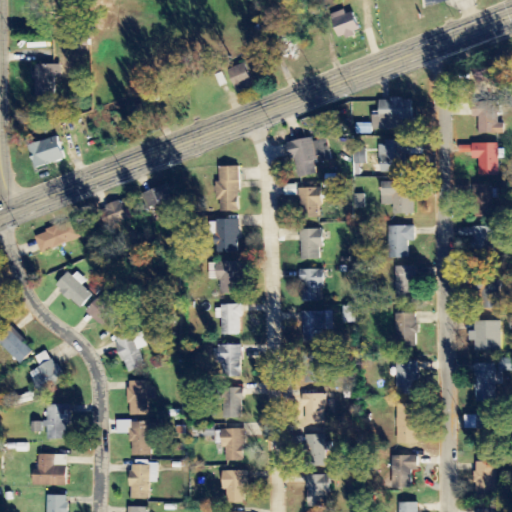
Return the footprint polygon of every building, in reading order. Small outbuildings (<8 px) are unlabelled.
[(332,16),(341,39),(346,37),(347,41),(356,37),(355,34),(361,32),(354,13),(346,16),(345,11),(332,16)] [(474,68),(478,84),(506,76),(501,60),(474,68)] [(228,72),(238,95),(246,92),(244,88),(253,84),(245,65),(228,72)] [(62,66),(35,66),(36,99),(56,98),(55,79),(62,79),(62,66)] [(220,88),(227,86),(223,74),(216,77),(220,88)] [(373,116),(373,135),(399,135),(399,122),(413,122),(413,101),(404,101),(404,99),(391,99),(391,101),(381,101),(381,116),(373,116)] [(131,109),(136,122),(155,114),(150,102),(131,109)] [(474,118),(479,118),(480,135),(505,135),(505,124),(498,124),(498,103),(473,103),(474,118)] [(28,146),(36,171),(66,161),(58,137),(44,142),(41,135),(33,138),(35,144),(28,146)] [(331,161),(327,136),(317,137),(317,139),(290,143),(296,179),(317,176),(315,161),(321,160),(322,163),(331,161)] [(406,173),(405,156),(410,156),(410,142),(380,143),(380,173),(406,173)] [(499,146),(460,145),(460,154),(472,154),(472,160),(479,160),(479,177),(498,177),(499,146)] [(219,213),(241,212),(240,168),(218,168),(219,213)] [(414,183),(382,183),(383,206),(394,206),(394,216),(415,215),(414,183)] [(149,192),(153,201),(150,202),(153,210),(157,208),(161,219),(178,213),(167,185),(149,192)] [(494,186),(476,186),(475,218),(493,218),(494,186)] [(319,218),(319,208),(323,208),(323,189),(300,190),(301,219),(319,218)] [(95,213),(102,232),(141,218),(134,199),(122,203),(121,200),(108,205),(109,208),(95,213)] [(36,238),(43,254),(83,239),(76,221),(61,227),(60,225),(47,230),(48,233),(36,238)] [(240,253),(239,221),(216,221),(217,254),(240,253)] [(390,228),(390,260),(409,259),(409,242),(416,242),(415,227),(390,228)] [(494,228),(474,228),(473,257),(493,258),(494,228)] [(302,261),(323,262),(323,231),(302,230),(302,261)] [(239,263),(209,264),(209,281),(221,280),(221,296),(240,295),(239,263)] [(416,268),(396,268),(397,299),(416,299),(416,268)] [(302,303),(322,303),(322,289),(326,289),(326,271),(302,271),(302,303)] [(69,274),(58,286),(62,290),(60,293),(70,302),(72,300),(81,309),(93,296),(69,274)] [(501,309),(500,276),(482,277),(483,310),(501,309)] [(107,290),(86,314),(112,336),(124,323),(112,312),(120,302),(107,290)] [(222,320),(222,336),(242,336),(241,307),(216,307),(216,320),(222,320)] [(303,313),(304,343),(323,343),(323,332),(334,331),(333,312),(303,313)] [(417,314),(397,315),(399,338),(419,337),(417,314)] [(501,322),(475,322),(476,352),(502,352),(501,322)] [(11,326),(0,337),(0,345),(21,366),(34,353),(26,345),(28,343),(11,326)] [(117,340),(119,346),(117,346),(123,363),(125,362),(130,374),(146,367),(133,334),(117,340)] [(243,347),(218,346),(217,376),(242,377),(243,347)] [(326,353),(310,352),(309,383),(325,383),(326,353)] [(38,369),(42,375),(29,383),(38,400),(66,384),(64,380),(66,379),(58,366),(57,367),(53,361),(38,369)] [(418,362),(397,362),(398,396),(419,395),(418,362)] [(477,404),(496,403),(495,365),(476,366),(477,404)] [(131,383),(131,389),(128,389),(128,405),(131,405),(131,417),(149,416),(149,400),(156,400),(156,389),(149,389),(149,382),(131,383)] [(243,390),(225,390),(225,420),(244,419),(243,390)] [(326,424),(326,395),(305,395),(306,424),(326,424)] [(419,405),(398,406),(398,446),(420,445),(419,405)] [(47,407),(48,441),(69,441),(68,427),(71,427),(71,406),(47,407)] [(497,416),(465,415),(465,430),(483,431),(483,443),(496,444),(497,416)] [(133,423),(133,430),(131,430),(131,444),(133,444),(133,458),(152,457),(152,441),(158,441),(158,437),(164,437),(164,423),(133,423)] [(33,433),(42,433),(42,424),(33,424),(33,433)] [(246,462),(245,430),(216,431),(216,426),(193,426),(193,438),(216,438),(216,445),(226,445),(226,463),(246,462)] [(326,451),(332,451),(332,444),(326,444),(326,436),(308,436),(308,467),(327,466),(326,451)] [(41,456),(40,471),(35,471),(35,488),(69,489),(69,470),(56,469),(56,456),(41,456)] [(419,457),(393,458),(394,489),(413,489),(412,472),(419,472),(419,457)] [(497,463),(476,463),(477,496),(497,495),(497,463)] [(133,466),(133,473),(130,473),(130,488),(132,488),(132,500),(150,501),(151,466),(133,466)] [(247,472),(225,473),(226,505),(248,504),(247,472)] [(308,476),(308,509),(328,509),(327,495),(331,495),(331,476),(308,476)] [(49,497),(48,511),(71,511),(71,504),(68,504),(68,497),(49,497)]
